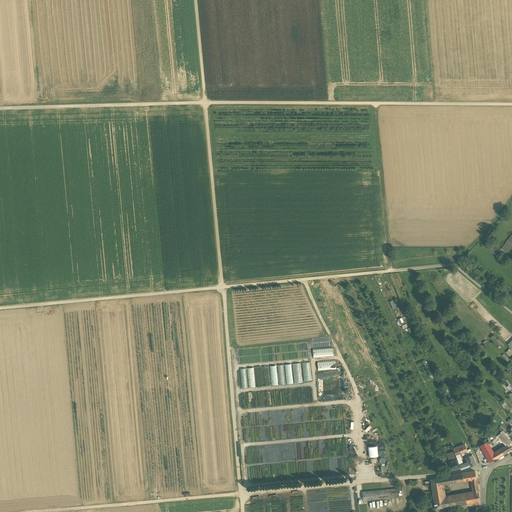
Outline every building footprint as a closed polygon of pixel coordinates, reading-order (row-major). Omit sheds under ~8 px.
[(511,234),(501,249),(506,253),(511,244),(511,234)] [(489,249),(499,255),(501,252),(492,245),(489,249)] [(497,346),(501,343),(493,334),(489,337),(497,346)] [(312,357),(332,356),(332,347),(312,348),(312,357)] [(316,361),(317,370),(335,369),(335,360),(316,361)] [(302,362),(303,380),(310,380),(310,362),(302,362)] [(261,367),(239,368),(241,388),(301,383),(299,363),(291,364),(292,364),(261,366),(261,367)] [(511,448),(511,440),(505,434),(500,439),(509,447),(508,448),(510,450),(511,449),(511,448)] [(487,444),(486,442),(480,446),(489,462),(506,452),(503,448),(493,454),(487,444)] [(458,449),(454,450),(455,455),(467,450),(465,446),(464,446),(463,445),(457,447),(458,449)] [(367,446),(367,457),(383,456),(382,450),(377,451),(376,446),(367,446)] [(453,452),(447,454),(449,460),(451,460),(455,459),(455,458),(453,452)] [(472,454),(466,457),(469,463),(470,466),(476,464),(472,454)] [(452,461),(450,462),(453,470),(459,468),(456,460),(452,461)] [(475,471),(458,474),(460,481),(472,479),(476,478),(475,471)] [(458,474),(441,477),(442,484),(460,481),(458,474)] [(441,477),(431,479),(435,509),(479,501),(479,496),(478,492),(474,492),(444,497),(442,484),(441,477)] [(402,488),(362,492),(363,501),(403,497),(402,488)]
